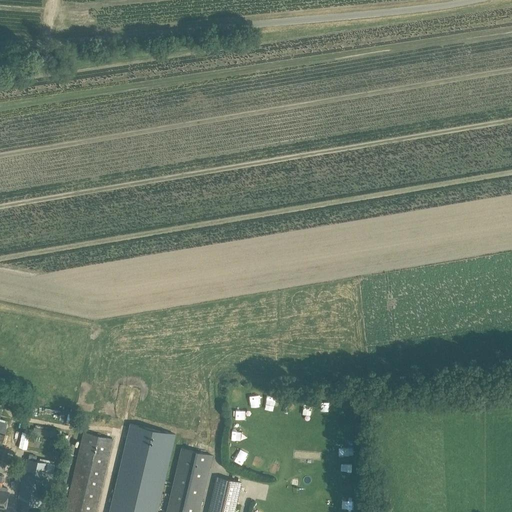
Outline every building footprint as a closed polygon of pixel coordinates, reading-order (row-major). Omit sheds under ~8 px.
[(157,511),(176,434),(153,429),(134,508),(150,511),(157,511)] [(96,511),(114,439),(83,432),(64,511),(96,511)] [(199,511),(213,455),(182,448),(166,511),(199,511)] [(51,472),(25,466),(17,502),(41,507),(44,494),(46,495),(51,472)] [(0,473),(0,509),(5,511),(9,493),(7,492),(8,489),(2,488),(4,474),(0,473)] [(208,511),(234,511),(241,483),(217,477),(208,511)]
